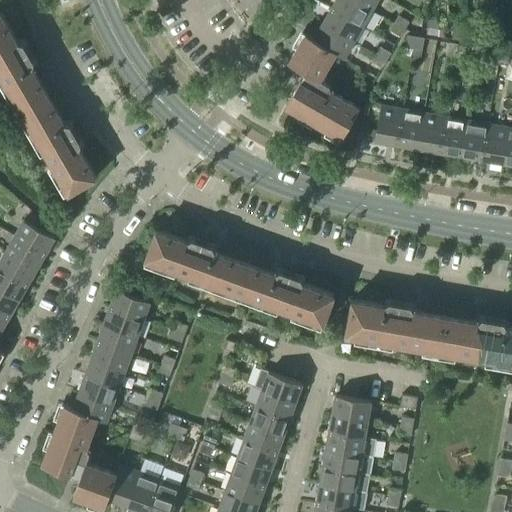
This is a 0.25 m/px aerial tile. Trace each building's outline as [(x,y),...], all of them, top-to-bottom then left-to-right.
[(354,0),(335,0),(331,7),(362,25),(371,10),(354,0)] [(354,0),(371,10),(376,0),(354,0)] [(331,7),(322,23),(353,41),(362,25),(331,7)] [(0,13),(0,73),(22,112),(52,163),(52,164),(60,178),(69,193),(96,177),(87,163),(79,149),(79,148),(73,151),(59,126),(64,123),(57,110),(63,107),(45,77),(40,80),(32,67),(27,70),(12,45),(18,42),(17,42),(9,28),(1,13),(0,13)] [(398,15),(393,23),(404,29),(409,22),(398,15)] [(322,23),(313,38),(313,39),(335,52),(335,53),(343,58),(353,41),(322,23)] [(404,29),(393,23),(389,30),(400,37),(404,29)] [(335,53),(335,52),(313,39),(313,38),(305,33),(288,62),(306,72),(306,73),(325,84),(319,80),(335,53)] [(405,47),(413,49),(415,37),(407,35),(405,47)] [(415,37),(413,49),(422,50),(424,38),(415,37)] [(447,55),(456,56),(458,44),(449,43),(447,55)] [(458,44),(456,56),(464,58),(466,46),(458,44)] [(380,47),(376,54),(386,61),(391,53),(380,47)] [(490,62),(498,64),(500,52),(492,50),(490,62)] [(500,52),(498,64),(507,65),(509,53),(500,52)] [(386,61),(376,54),(371,62),(382,68),(386,61)] [(285,106),(286,106),(341,139),(359,108),(331,91),(328,85),(326,84),(325,84),(306,73),(301,81),(300,81),(285,106)] [(374,140),(397,144),(402,109),(381,105),(374,140)] [(397,144),(417,148),(423,113),(402,109),(397,144)] [(417,148),(439,152),(445,116),(423,113),(417,148)] [(439,152),(460,156),(466,120),(445,116),(439,152)] [(460,156),(482,159),(488,124),(466,120),(460,156)] [(482,159),(503,163),(509,128),(488,124),(482,159)] [(503,163),(511,164),(511,128),(509,128),(503,163)] [(23,219),(14,236),(46,253),(54,237),(36,226),(40,219),(30,213),(26,221),(23,219)] [(187,241),(185,240),(156,229),(145,259),(323,323),(334,294),(302,283),(300,289),(273,279),(275,273),(261,268),(263,262),(231,250),(229,256),(214,251),(212,257),(185,247),(187,241)] [(14,236),(5,251),(37,268),(46,253),(14,236)] [(5,251),(0,260),(0,268),(28,284),(37,268),(5,251)] [(0,289),(19,299),(28,284),(0,268),(0,289)] [(0,289),(0,309),(10,315),(19,299),(0,289)] [(116,289),(110,307),(143,319),(150,301),(116,289)] [(463,312),(447,309),(430,307),(429,313),(413,310),(412,316),(383,311),(385,305),(352,299),(345,334),(511,363),(511,327),(507,326),(505,333),(477,328),(478,321),(462,319),(463,312)] [(110,307),(104,323),(137,336),(143,319),(110,307)] [(0,309),(0,330),(1,330),(10,315),(0,309)] [(176,322),(173,330),(184,334),(187,326),(176,322)] [(104,323),(97,340),(131,352),(137,336),(104,323)] [(184,334),(173,330),(170,338),(182,342),(184,334)] [(222,348),(225,349),(233,352),(237,343),(225,339),(222,348)] [(97,340),(91,357),(125,369),(131,352),(97,340)] [(164,355),(161,363),(172,368),(175,360),(164,355)] [(91,357),(85,374),(119,386),(125,369),(91,357)] [(172,368),(161,363),(158,371),(169,376),(172,368)] [(224,366),(222,374),(233,378),(236,370),(224,366)] [(254,386),(262,389),(295,401),(302,383),(268,371),(261,368),(254,386)] [(85,374),(79,390),(113,402),(119,386),(85,374)] [(233,378),(222,374),(219,382),(230,386),(233,378)] [(151,389),(148,397),(160,401),(163,393),(151,389)] [(262,389),(256,406),(289,418),(295,401),(262,389)] [(79,390),(73,407),(107,419),(113,402),(79,390)] [(400,406),(415,409),(417,397),(402,394),(400,406)] [(335,395),(332,413),(367,420),(370,401),(335,395)] [(160,401),(148,397),(145,405),(157,409),(160,401)] [(212,400),(209,408),(221,412),(224,404),(212,400)] [(104,508),(108,499),(121,465),(117,464),(114,473),(86,462),(88,455),(90,449),(86,447),(97,418),(106,421),(107,419),(73,407),(64,404),(42,464),(80,478),(73,496),(104,508)] [(256,406),(250,423),(283,435),(289,418),(256,406)] [(221,412),(209,408),(206,416),(218,420),(221,412)] [(332,413),(329,431),(364,437),(367,420),(332,413)] [(402,417),(400,425),(412,427),(414,419),(402,417)] [(135,421),(132,429),(143,434),(146,425),(135,421)] [(167,435),(175,437),(179,426),(171,423),(167,435)] [(250,423),(244,440),(277,451),(283,435),(250,423)] [(412,427),(400,425),(399,433),(411,435),(412,427)] [(179,426),(175,437),(183,440),(187,429),(179,426)] [(143,434),(132,429),(128,437),(140,442),(143,434)] [(329,431),(326,448),(373,457),(376,440),(364,437),(329,431)] [(511,432),(505,431),(503,440),(511,441),(511,432)] [(204,435),(201,443),(213,448),(216,440),(204,435)] [(244,440),(238,456),(271,469),(277,451),(244,440)] [(213,448),(201,443),(199,451),(210,456),(213,448)] [(326,448),(322,466),(369,475),(373,457),(326,448)] [(395,452),(394,460),(406,463),(407,454),(395,452)] [(238,456),(232,473),(265,485),(271,469),(238,456)] [(511,460),(500,459),(498,467),(511,469),(511,461),(511,460)] [(406,463),(394,460),(392,469),(404,471),(406,463)] [(108,499),(126,505),(139,472),(121,465),(108,499)] [(322,466),(319,484),(366,492),(369,475),(322,466)] [(163,478),(181,482),(184,472),(165,467),(163,478)] [(511,469),(498,467),(497,475),(509,478),(511,469)] [(192,469),(189,477),(201,481),(204,473),(192,469)] [(126,505),(144,511),(147,511),(160,479),(139,472),(126,505)] [(232,473),(226,491),(259,502),(265,485),(232,473)] [(201,481),(189,477),(186,485),(198,489),(201,481)] [(160,479),(147,511),(171,511),(181,487),(160,479)] [(316,501),(351,508),(363,510),(366,492),(319,484),(316,501)] [(389,487),(387,496),(400,498),(401,490),(389,487)] [(226,491),(219,508),(230,511),(255,511),(259,502),(226,491)] [(494,494),(492,502),(504,505),(506,496),(494,494)] [(400,498),(387,496),(386,504),(398,506),(400,498)] [(316,501),(314,511),(350,511),(351,508),(316,501)] [(502,511),(504,505),(492,502),(491,511),(497,511),(502,511)]
